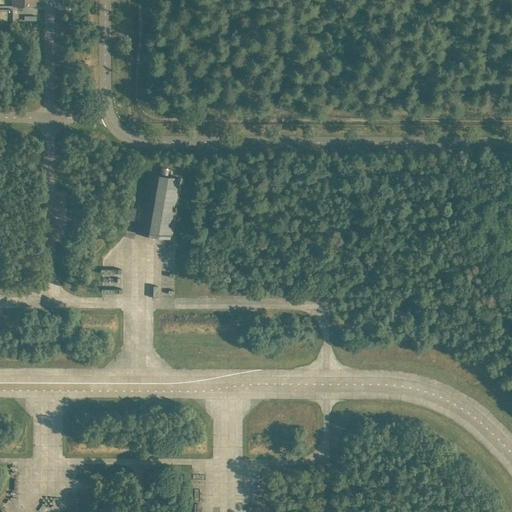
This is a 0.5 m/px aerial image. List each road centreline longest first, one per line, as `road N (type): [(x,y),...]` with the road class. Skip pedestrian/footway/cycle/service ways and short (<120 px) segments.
road 1 (unclassified): [(511,139),(131,138),(107,115),(104,0)]
road 2 (track): [(511,117),(160,119),(145,112),(138,95)]
